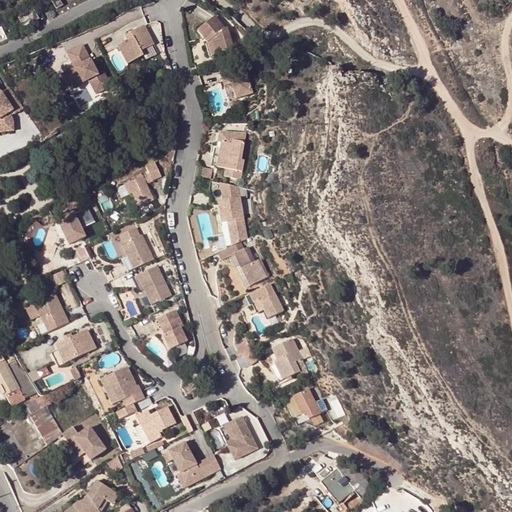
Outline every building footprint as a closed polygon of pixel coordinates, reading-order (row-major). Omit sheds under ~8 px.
[(63,4),(60,0),(56,0),(53,2),(57,8),(63,4)] [(38,18),(33,9),(19,17),(24,26),(38,18)] [(199,31),(209,45),(214,41),(218,56),(235,50),(229,29),(226,30),(217,18),(199,31)] [(144,55),(142,50),(155,44),(146,25),(133,31),(136,36),(130,38),(120,43),(128,62),(144,55)] [(162,34),(158,25),(151,27),(155,37),(162,34)] [(218,56),(214,41),(209,45),(213,57),(218,56)] [(64,75),(69,86),(83,79),(85,83),(89,81),(93,79),(100,92),(111,87),(104,72),(99,75),(92,60),(87,63),(84,58),(89,55),(84,45),(69,53),(76,68),(64,75)] [(234,67),(220,71),(224,86),(225,86),(232,85),(237,100),(253,95),(245,71),(236,74),(234,67)] [(85,83),(83,79),(69,86),(71,90),(85,83)] [(100,92),(93,79),(89,81),(96,95),(100,92)] [(13,119),(9,113),(9,110),(11,108),(13,111),(16,114),(24,109),(10,87),(2,93),(0,90),(0,128),(14,127),(13,119)] [(240,158),(245,132),(218,131),(217,141),(220,141),(216,166),(225,167),(232,168),(230,176),(240,177),(243,159),(240,158)] [(216,166),(220,141),(217,141),(214,140),(210,165),(216,166)] [(141,166),(145,174),(148,180),(157,176),(150,162),(141,166)] [(202,169),(201,177),(212,179),(213,171),(202,169)] [(142,183),(148,180),(145,174),(138,177),(142,183)] [(130,193),(136,206),(149,199),(142,183),(138,177),(121,185),(126,194),(130,193)] [(239,196),(226,199),(224,189),(225,183),(210,181),(208,189),(212,203),(217,202),(218,202),(222,222),(228,221),(233,244),(235,243),(249,236),(239,196)] [(62,251),(68,248),(66,245),(83,237),(72,214),(55,222),(49,225),(54,236),(51,247),(62,251)] [(140,235),(121,244),(126,255),(133,269),(152,259),(140,235)] [(240,269),(248,285),(264,277),(255,261),(250,263),(243,250),(239,251),(235,243),(233,244),(227,247),(213,254),(217,262),(230,256),(237,271),(240,269)] [(120,258),(123,263),(127,272),(133,269),(126,255),(120,258)] [(156,266),(137,275),(144,289),(152,304),(171,294),(156,266)] [(245,287),(248,285),(240,269),(237,271),(245,287)] [(63,272),(53,277),(58,286),(68,281),(63,272)] [(138,291),(144,289),(137,275),(131,278),(138,291)] [(254,303),(259,311),(264,308),(269,317),(283,310),(270,283),(250,293),(254,303)] [(252,304),(254,303),(250,293),(245,295),(250,305),(252,304)] [(55,295),(34,305),(44,324),(49,334),(69,324),(55,295)] [(179,308),(157,319),(161,328),(165,335),(163,336),(170,350),(192,339),(185,324),(187,323),(179,308)] [(157,331),(161,328),(157,319),(152,321),(157,331)] [(86,330),(70,338),(64,341),(54,345),(57,351),(64,364),(96,349),(86,330)] [(268,354),(280,380),(284,378),(301,370),(297,360),(304,357),(294,337),(273,347),(275,351),(268,354)] [(236,342),(240,354),(252,351),(248,338),(236,342)] [(10,348),(0,350),(0,353),(3,361),(0,362),(0,393),(0,394),(4,393),(11,407),(24,400),(24,399),(7,366),(18,360),(13,352),(10,348)] [(57,367),(64,364),(57,351),(50,354),(57,367)] [(38,392),(18,360),(7,366),(24,399),(38,392)] [(145,398),(141,390),(136,393),(133,387),(136,385),(126,364),(105,374),(104,371),(99,374),(114,405),(124,400),(127,407),(134,403),(145,398)] [(71,369),(76,379),(82,377),(77,367),(77,366),(71,369)] [(218,383),(213,374),(208,377),(212,385),(218,383)] [(133,387),(136,393),(141,390),(139,384),(136,385),(133,387)] [(318,400),(311,387),(287,399),(293,411),(302,407),(304,411),(308,412),(310,412),(312,417),(323,412),(318,400)] [(46,394),(36,400),(40,407),(49,401),(46,394)] [(318,400),(323,412),(330,408),(324,397),(318,400)] [(27,405),(32,415),(41,410),(40,407),(36,400),(34,400),(27,405)] [(121,419),(135,412),(138,410),(134,403),(127,407),(118,412),(121,419)] [(62,436),(45,407),(41,410),(32,415),(30,416),(48,447),(62,436)] [(152,415),(150,413),(147,415),(145,412),(140,414),(137,416),(151,444),(163,438),(160,432),(176,424),(168,407),(152,415)] [(304,411),(302,407),(293,411),(299,423),(312,417),(310,412),(308,412),(304,411)] [(243,414),(229,422),(238,439),(229,444),(236,458),(259,446),(243,414)] [(225,423),(233,438),(227,440),(229,444),(238,439),(229,422),(225,423)] [(86,454),(92,461),(107,450),(89,428),(79,436),(73,428),(62,436),(69,444),(75,440),(86,454)] [(203,460),(197,462),(194,464),(192,459),(194,456),(191,449),(196,446),(192,438),(170,449),(175,457),(182,471),(189,484),(210,474),(203,460)] [(75,440),(69,444),(80,459),(86,454),(75,440)] [(151,464),(162,456),(157,449),(146,457),(151,464)] [(169,460),(175,457),(170,449),(165,452),(169,460)] [(203,460),(210,474),(222,467),(215,453),(203,460)] [(123,466),(118,455),(109,461),(115,472),(124,467),(123,466)] [(320,482),(326,490),(329,487),(341,500),(353,489),(354,489),(348,481),(354,474),(344,462),(320,482)] [(185,486),(189,484),(182,471),(178,472),(185,486)] [(348,481),(354,489),(366,479),(359,471),(354,474),(348,481)] [(102,511),(100,508),(106,497),(110,500),(111,501),(118,490),(98,479),(89,495),(76,504),(81,511),(102,511)] [(360,497),(372,486),(366,479),(354,489),(353,489),(360,497)] [(341,500),(329,487),(326,490),(337,503),(341,500)] [(121,492),(118,490),(111,501),(115,502),(121,492)] [(249,499),(245,493),(240,497),(241,497),(242,498),(243,500),(243,501),(243,503),(249,499)] [(399,504),(395,494),(388,497),(393,507),(399,504)] [(106,497),(100,508),(102,511),(103,511),(110,500),(106,497)] [(242,498),(241,497),(240,497),(239,497),(237,497),(236,498),(235,498),(235,500),(234,501),(235,502),(235,504),(236,505),(237,505),(239,505),(240,505),(241,505),(242,504),(243,503),(243,501),(243,500),(242,498)] [(136,511),(130,502),(115,511),(136,511)]
